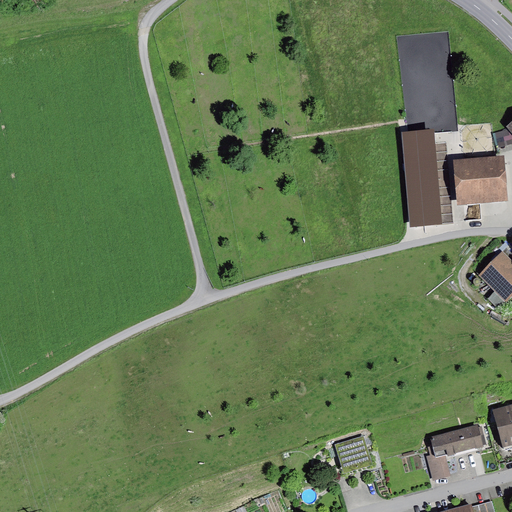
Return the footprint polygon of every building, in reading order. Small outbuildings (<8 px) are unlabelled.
[(460,130),(408,136),(410,156),(423,155),(423,150),(461,146),(460,130)] [(511,135),(511,134),(496,136),(498,148),(511,145),(511,144),(511,141),(511,140),(511,135)] [(452,163),(451,152),(435,152),(435,163),(452,163)] [(504,160),(454,165),(458,207),(508,203),(504,160)] [(434,171),(411,173),(414,229),(437,227),(434,171)] [(511,298),(511,265),(501,255),(477,279),(505,305),(511,298)] [(511,407),(491,412),(502,453),(511,450),(511,407)] [(479,441),(490,438),(486,424),(458,432),(464,456),(482,451),(479,441)] [(464,456),(458,432),(429,439),(431,446),(428,447),(431,457),(427,459),(430,469),(447,465),(446,460),(464,456)] [(364,439),(335,447),(345,479),(373,470),(364,439)] [(447,465),(430,469),(433,483),(451,478),(447,465)] [(494,511),(492,501),(478,504),(480,511),(494,511)] [(471,502),(456,506),(457,511),(480,511),(478,504),(472,506),(471,502)]
